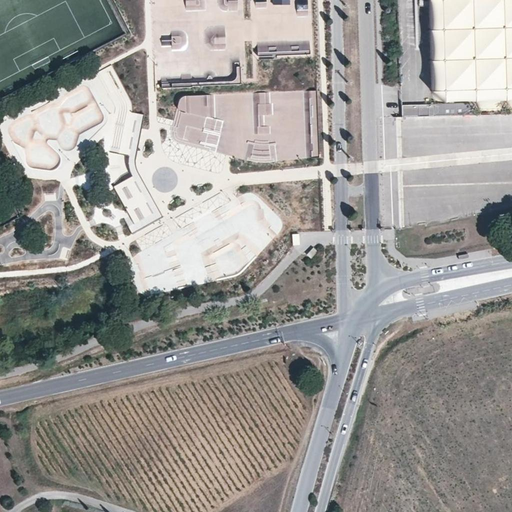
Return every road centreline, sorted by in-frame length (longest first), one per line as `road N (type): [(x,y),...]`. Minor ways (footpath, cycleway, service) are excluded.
road 1 (residential): [(336,0),(347,318)]
road 2 (secondary): [(0,399),(302,328)]
road 3 (residential): [(371,296),(365,0)]
road 4 (secondary): [(321,511),(372,314)]
road 5 (secondary): [(340,368),(300,511)]
road 6 (tertiary): [(511,263),(371,296)]
road 7 (tertiary): [(372,314),(511,283)]
